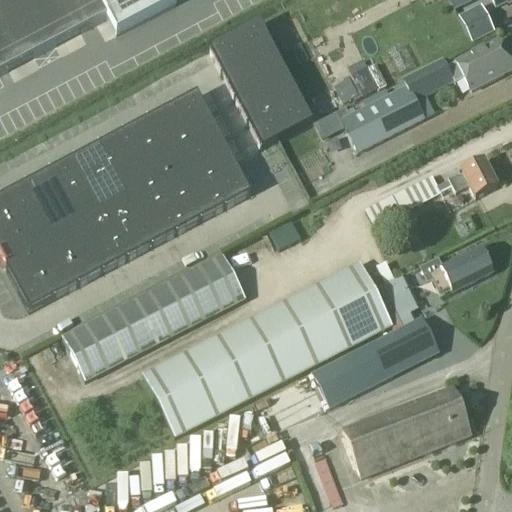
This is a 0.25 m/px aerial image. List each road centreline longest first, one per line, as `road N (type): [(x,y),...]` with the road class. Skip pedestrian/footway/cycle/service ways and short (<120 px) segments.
road 1 (unknown): [(0,326),(15,333),(33,328),(261,206),(260,188),(170,16)]
road 2 (unknown): [(511,122),(349,207),(312,255),(242,295)]
road 3 (unknown): [(503,353),(380,387),(314,418),(304,444),(326,511)]
road 4 (unclassified): [(481,511),(511,291)]
